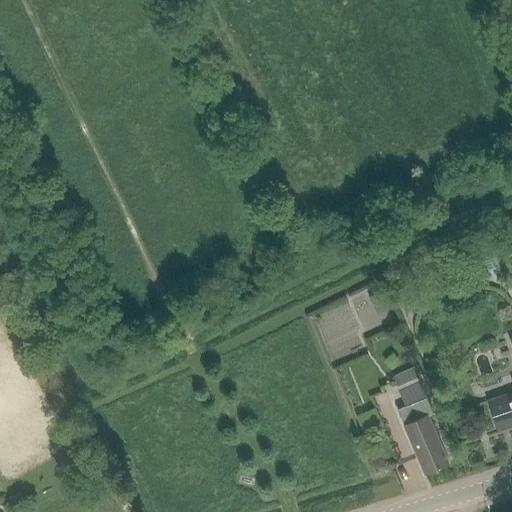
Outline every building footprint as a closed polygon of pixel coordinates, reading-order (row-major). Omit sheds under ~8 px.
[(511,219),(500,224),(504,235),(511,232),(511,219)] [(490,241),(478,245),(487,271),(499,266),(490,241)] [(456,257),(441,263),(445,274),(460,268),(456,257)] [(378,292),(368,298),(377,315),(387,309),(378,292)] [(424,474),(446,465),(427,417),(430,416),(413,371),(393,379),(404,408),(399,411),(424,474)] [(495,431),(511,425),(511,381),(509,383),(511,390),(511,393),(486,402),(495,431)]
